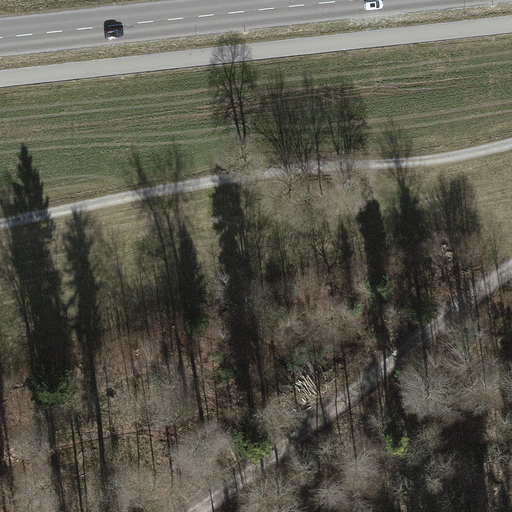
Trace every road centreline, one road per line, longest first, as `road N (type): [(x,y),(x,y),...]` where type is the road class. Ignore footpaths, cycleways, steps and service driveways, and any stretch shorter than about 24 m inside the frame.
road 1 (track): [(511,270),(202,511)]
road 2 (secondary): [(0,38),(366,0)]
